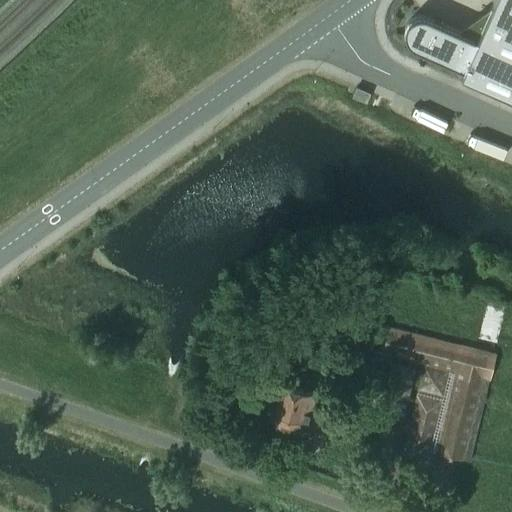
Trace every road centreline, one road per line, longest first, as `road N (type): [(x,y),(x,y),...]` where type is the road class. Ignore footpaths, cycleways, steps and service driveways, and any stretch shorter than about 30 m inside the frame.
road 1 (unclassified): [(0,249),(329,15)]
road 2 (unclassified): [(0,383),(359,511)]
road 3 (unclassified): [(329,15),(370,66),(511,128)]
